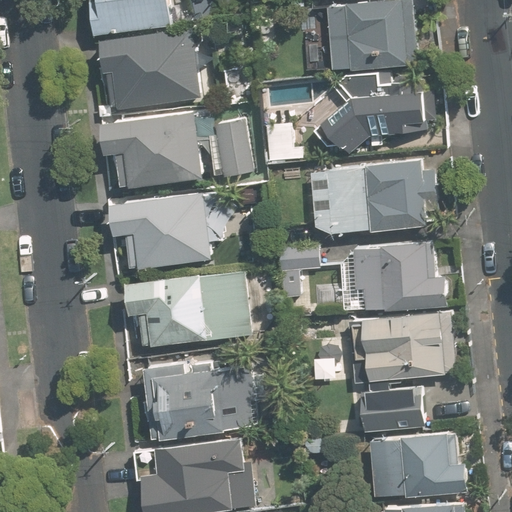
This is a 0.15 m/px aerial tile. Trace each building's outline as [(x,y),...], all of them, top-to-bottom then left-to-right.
[(175,0),(100,0),(104,29),(178,21),(175,0)] [(414,0),(348,0),(329,2),(335,67),(420,59),(414,0)] [(194,26),(106,35),(113,102),(201,93),(194,26)] [(425,65),(341,73),(343,97),(321,118),(353,152),(376,130),(429,125),(427,108),(444,106),(443,88),(428,90),(425,65)] [(197,109),(106,119),(110,149),(127,147),(131,181),(204,173),(197,109)] [(437,157),(314,170),(320,232),(444,219),(437,157)] [(205,189),(114,200),(118,229),(136,227),(140,262),(213,253),(205,189)] [(435,240),(342,245),(346,307),(452,301),(450,270),(436,271),(435,240)] [(305,268),(325,267),(324,242),(280,244),(281,292),(305,291),(305,268)] [(245,264),(130,279),(134,310),(145,308),(149,343),(254,330),(245,264)] [(454,306),(360,316),(366,377),(460,368),(454,306)] [(251,352),(150,363),(157,433),(259,422),(251,352)] [(425,384),(364,388),(367,428),(428,424),(425,384)] [(163,467),(146,469),(151,511),(202,511),(259,505),(250,429),(159,440),(163,467)] [(453,429),(373,435),(377,494),(472,487),(470,459),(455,460),(453,429)] [(468,511),(468,501),(390,505),(389,511),(468,511)]
